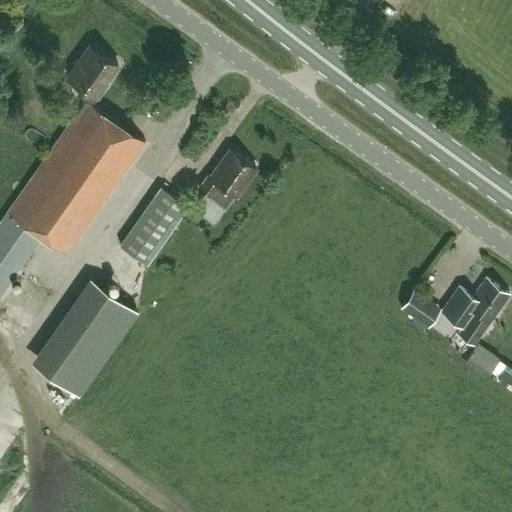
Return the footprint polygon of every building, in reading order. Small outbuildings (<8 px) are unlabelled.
[(86,97),(90,100),(117,62),(89,42),(66,73),(86,88),(81,95),(85,98),(86,97)] [(143,138),(90,100),(86,97),(85,98),(4,213),(5,213),(0,219),(0,291),(41,233),(65,249),(143,138)] [(235,192),(255,164),(230,146),(210,174),(208,172),(199,185),(225,205),(234,192),(235,192)] [(161,185),(119,244),(146,262),(187,203),(161,185)] [(40,359),(83,386),(139,299),(96,272),(40,359)] [(456,330),(473,343),(509,292),(486,275),(473,294),(459,284),(441,309),(461,323),(456,330)] [(428,325),(440,308),(412,289),(401,306),(428,325)] [(0,457),(15,434),(0,425),(0,457)]
